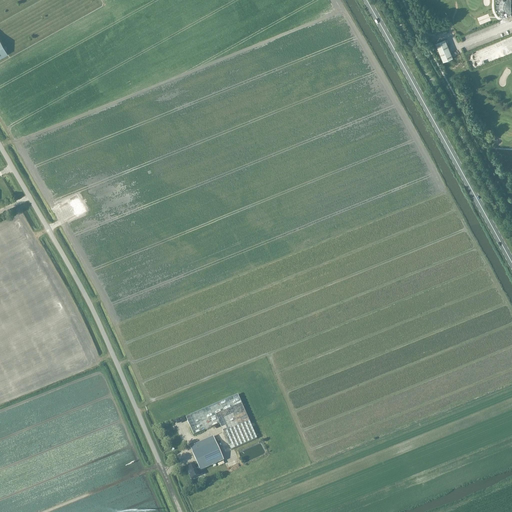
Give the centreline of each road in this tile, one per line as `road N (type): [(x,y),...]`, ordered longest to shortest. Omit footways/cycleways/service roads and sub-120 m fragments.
road 1 (unclassified): [(179,511),(91,307),(0,147)]
road 2 (primary): [(511,261),(366,0)]
road 3 (unclassified): [(511,219),(389,0)]
